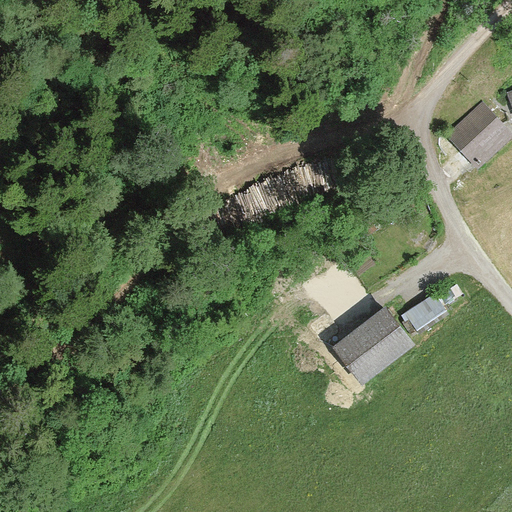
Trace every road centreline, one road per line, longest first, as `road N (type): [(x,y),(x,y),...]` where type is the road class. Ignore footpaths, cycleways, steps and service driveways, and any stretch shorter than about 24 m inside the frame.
road 1 (track): [(511,13),(468,52),(421,125),(443,205),(476,264)]
road 2 (track): [(446,0),(401,91),(421,125)]
